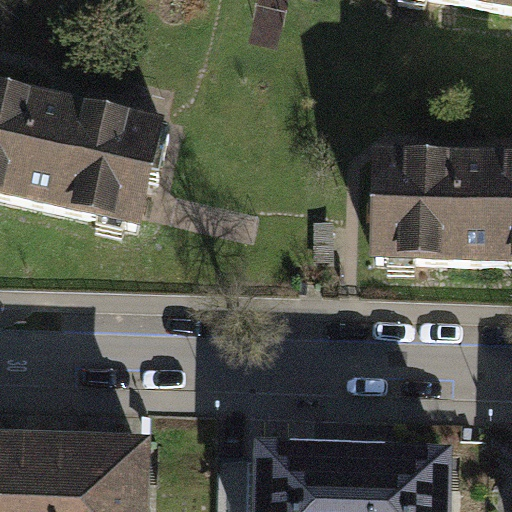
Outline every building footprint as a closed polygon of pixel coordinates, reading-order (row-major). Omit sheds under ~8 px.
[(511,0),(395,0),(511,23),(511,0)] [(0,103),(0,202),(137,233),(148,184),(160,187),(170,141),(0,103)] [(511,181),(376,176),(371,275),(511,279),(511,181)] [(0,455),(0,511),(147,511),(148,505),(143,505),(144,460),(0,455)] [(263,471),(262,511),(458,511),(460,475),(263,471)]
